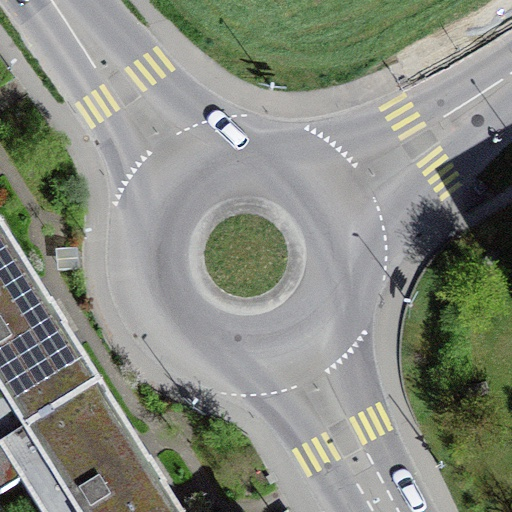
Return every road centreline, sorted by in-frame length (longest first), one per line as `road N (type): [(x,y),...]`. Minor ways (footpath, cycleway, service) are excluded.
road 1 (primary): [(188,183),(153,237),(158,301),(201,348),(232,359),(295,349)]
road 2 (primary): [(188,183),(51,0)]
road 3 (secondary): [(334,210),(511,74)]
road 4 (primary): [(386,511),(295,349)]
road 5 (primary): [(334,210),(284,168),(251,162),(188,183)]
road 6 (primary): [(295,349),(321,330),(348,273),(334,210)]
